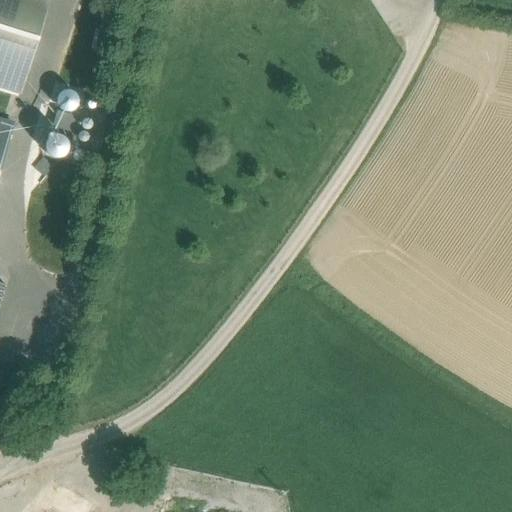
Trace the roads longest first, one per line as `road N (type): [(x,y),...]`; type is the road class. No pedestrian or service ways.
road 1 (unclassified): [(436,0),(333,185),(226,325),(133,418),(0,473)]
road 2 (unknown): [(64,322),(20,465)]
